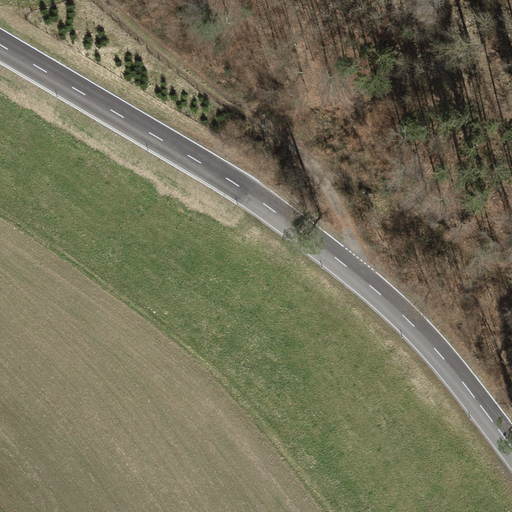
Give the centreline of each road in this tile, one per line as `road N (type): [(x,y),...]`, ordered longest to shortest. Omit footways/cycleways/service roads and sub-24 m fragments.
road 1 (tertiary): [(511,450),(395,299),(221,177),(0,42)]
road 2 (track): [(108,0),(185,74),(307,154),(362,276)]
road 3 (track): [(307,154),(443,247),(511,276)]
